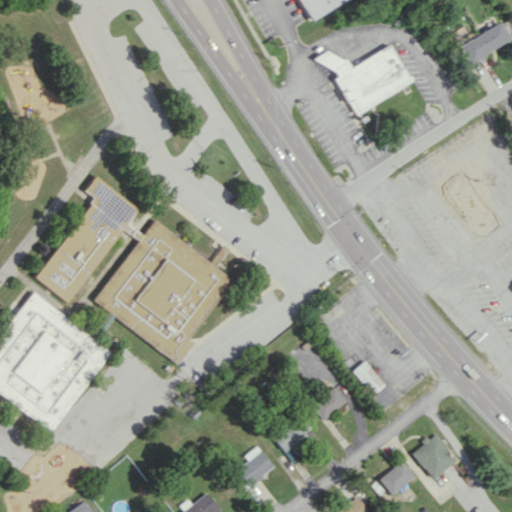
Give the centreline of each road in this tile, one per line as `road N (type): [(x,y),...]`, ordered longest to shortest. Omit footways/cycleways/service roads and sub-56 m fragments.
road 1 (primary): [(245,83),(387,283),(511,424)]
road 2 (residential): [(462,370),(279,511)]
road 3 (residential): [(511,91),(329,205)]
